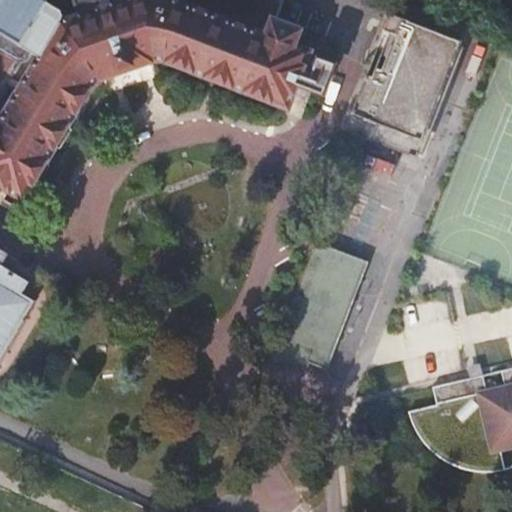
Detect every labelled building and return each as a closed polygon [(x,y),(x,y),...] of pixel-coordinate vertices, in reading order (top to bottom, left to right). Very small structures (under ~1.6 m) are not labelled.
[(75,0),(80,12),(59,20),(43,55),(0,126),(0,183),(27,199),(97,82),(157,59),(288,106),(287,110),(303,116),(329,47),(325,40),(276,20),(283,0),(282,0),(75,0)] [(25,0),(0,0),(0,29),(43,55),(59,20),(25,0)] [(461,40),(391,13),(346,130),(365,137),(417,157),(461,40)] [(347,266),(351,255),(319,242),(310,239),(262,363),(308,367),(310,361),(315,350),(332,357),(363,275),(360,272),(347,266)] [(0,359),(37,300),(25,293),(32,281),(5,264),(11,253),(0,246),(0,359)] [(368,262),(351,255),(347,266),(360,272),(363,275),(368,262)] [(315,350),(310,361),(327,368),(332,357),(315,350)] [(480,362),(468,365),(471,377),(483,374),(480,362)] [(511,367),(503,370),(506,386),(488,390),(484,374),(483,374),(471,377),(466,378),(434,386),(434,388),(438,404),(410,411),(420,435),(436,454),(457,466),(481,471),(506,469),(511,465),(511,367)]
